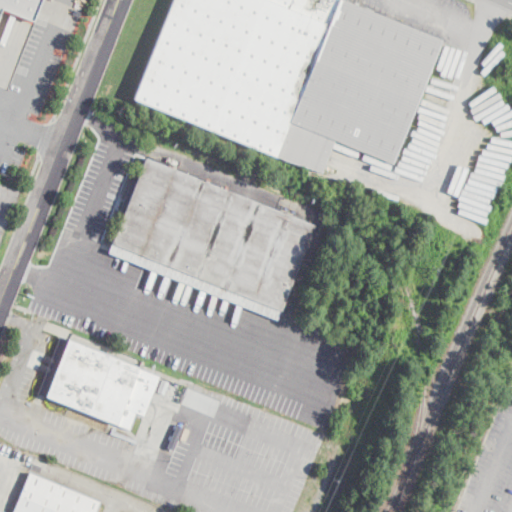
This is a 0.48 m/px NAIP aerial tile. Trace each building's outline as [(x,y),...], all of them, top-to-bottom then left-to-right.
[(0,0),(0,8),(28,20),(36,0),(0,0)] [(341,0),(443,40),(392,167),(334,144),(322,175),(275,156),(275,157),(133,99),(173,0),(341,0)] [(192,285),(112,254),(108,252),(111,244),(134,186),(145,158),(146,158),(169,167),(218,187),(231,192),(192,285)] [(231,192),(284,213),(314,225),(278,316),(276,319),(218,296),(192,285),(231,192)] [(148,403),(143,415),(135,412),(129,429),(113,423),(108,421),(70,405),(69,405),(67,405),(46,396),(68,340),(69,340),(71,341),(72,341),(159,376),(156,381),(152,393),(148,403)] [(168,381),(163,394),(157,391),(161,378),(168,381)] [(94,511),(12,511),(29,473),(99,501),(94,511)]
